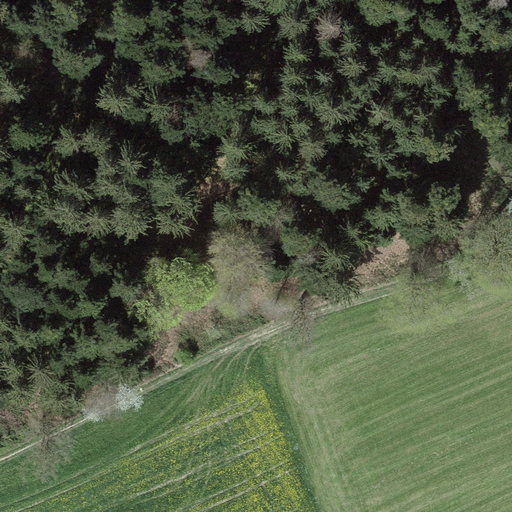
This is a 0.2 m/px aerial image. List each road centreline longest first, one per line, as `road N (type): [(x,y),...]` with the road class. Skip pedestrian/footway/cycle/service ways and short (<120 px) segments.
road 1 (track): [(511,238),(489,254),(223,346),(0,455)]
road 2 (track): [(511,174),(460,124),(399,0)]
